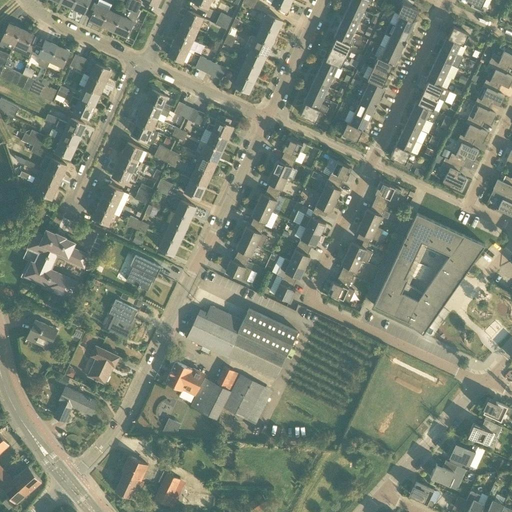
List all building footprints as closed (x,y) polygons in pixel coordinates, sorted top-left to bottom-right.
[(75,0),(72,8),(85,13),(90,0),(75,0)] [(102,25),(109,11),(112,4),(102,0),(99,0),(97,5),(90,20),(102,25)] [(121,16),(114,31),(126,36),(133,22),(134,23),(138,14),(137,13),(142,3),(135,0),(128,0),(127,3),(121,16)] [(254,9),(256,3),(250,0),(243,0),(242,3),(254,9)] [(287,10),(291,0),(274,0),(272,4),(287,10)] [(351,0),(349,4),(364,11),(369,1),(369,0),(368,0),(351,0)] [(412,7),(414,2),(410,0),(402,0),(401,2),(404,3),(398,14),(400,15),(401,15),(413,21),(413,20),(418,10),(412,7)] [(467,0),(473,2),(470,8),(484,14),(487,9),(482,6),(484,0),(467,0)] [(359,22),(364,11),(349,4),(344,15),(359,22)] [(114,31),(121,16),(109,11),(102,25),(114,31)] [(183,22),(198,29),(203,18),(188,11),(183,22)] [(230,24),(232,18),(221,13),(218,19),(230,24)] [(262,26),(276,33),(282,21),(267,14),(262,26)] [(354,33),(359,22),(344,15),(339,26),(354,33)] [(400,15),(396,26),(410,33),(415,21),(413,20),(413,21),(401,15),(400,15)] [(227,30),(230,24),(218,19),(216,24),(227,30)] [(236,29),(240,21),(235,19),(232,27),(236,29)] [(193,40),(198,29),(183,22),(178,33),(193,40)] [(14,44),(21,29),(9,24),(1,43),(6,45),(8,41),(14,44)] [(471,35),(473,29),(463,24),(460,29),(454,26),(449,37),(461,43),(461,44),(463,45),(469,34),(471,35)] [(271,45),(276,33),(262,26),(256,38),(271,45)] [(356,40),(352,38),(354,33),(339,26),(334,37),(336,38),(351,45),(353,46),(356,40)] [(405,44),(410,33),(396,26),(390,37),(405,44)] [(33,35),(21,29),(14,44),(12,48),(25,54),(26,52),(32,55),(32,54),(35,48),(29,45),(33,35)] [(199,43),(193,40),(178,33),(173,44),(188,51),(194,54),(199,43)] [(234,42),(236,38),(228,34),(226,39),(234,42)] [(256,38),(251,36),(245,47),(251,50),(251,51),(265,57),(271,45),(256,38)] [(447,36),(441,47),(456,54),(461,44),(461,43),(449,37),(447,36)] [(400,54),(405,44),(390,37),(385,48),(400,54)] [(336,38),(331,49),(346,56),(351,45),(336,38)] [(232,47),(234,42),(226,39),(224,43),(232,47)] [(35,48),(32,54),(42,58),(38,66),(46,70),(48,66),(50,60),(57,46),(46,40),(41,51),(35,48)] [(217,51),(221,43),(216,41),(213,49),(217,51)] [(370,53),(375,43),(371,41),(366,51),(370,53)] [(183,62),(188,51),(173,44),(168,55),(183,62)] [(57,46),(50,60),(63,66),(70,51),(57,46)] [(463,57),(456,54),(441,47),(436,58),(451,65),(458,68),(463,57)] [(385,48),(380,58),(380,59),(393,64),(393,65),(395,66),(400,54),(385,48)] [(341,67),(346,56),(331,49),(326,59),(326,60),(339,66),(341,67)] [(509,65),(511,66),(511,51),(505,49),(501,57),(493,54),(488,66),(495,70),(496,70),(505,74),(508,68),(509,69),(509,68),(508,68),(509,65)] [(0,50),(0,57),(7,61),(10,55),(0,50)] [(260,69),(265,57),(251,51),(245,62),(260,69)] [(76,68),(81,57),(76,55),(70,66),(76,68)] [(81,57),(76,68),(82,71),(87,60),(81,57)] [(201,70),(206,59),(200,57),(195,68),(201,70)] [(378,57),(373,68),(388,75),(393,65),(393,64),(380,59),(380,58),(378,57)] [(324,58),(319,70),(334,76),(339,66),(326,60),(326,59),(324,58)] [(446,76),(451,65),(436,58),(431,69),(446,76)] [(201,70),(207,73),(212,62),(206,59),(201,70)] [(254,80),(260,69),(245,62),(240,74),(254,80)] [(359,62),(358,66),(356,69),(358,69),(356,73),(359,75),(364,64),(359,62)] [(215,63),(209,74),(215,77),(220,66),(215,63)] [(90,76),(105,83),(110,70),(96,64),(90,76)] [(4,66),(2,72),(0,75),(0,77),(5,80),(10,69),(5,66),(4,66)] [(220,66),(215,77),(221,80),(226,68),(220,66)] [(383,86),(388,75),(373,68),(368,80),(370,81),(370,80),(383,86)] [(11,83),(16,72),(10,69),(5,80),(11,83)] [(441,87),(441,86),(446,76),(431,69),(426,80),(428,81),(441,87)] [(329,87),(334,76),(319,70),(314,80),(329,87)] [(483,86),(487,88),(497,93),(497,92),(499,87),(500,87),(500,86),(501,84),(509,87),(511,80),(511,77),(505,74),(496,70),(495,70),(490,82),(486,80),(483,86)] [(11,83),(18,86),(23,75),(16,72),(11,83)] [(249,92),(254,80),(240,74),(234,86),(249,92)] [(23,88),(28,77),(23,75),(18,86),(23,88)] [(99,94),(105,83),(90,76),(85,88),(99,94)] [(29,91),(35,80),(28,77),(23,88),(29,91)] [(48,86),(50,81),(43,78),(41,83),(46,85),(48,86)] [(29,91),(35,94),(41,83),(35,80),(29,91)] [(324,98),(329,87),(314,80),(309,91),(324,98)] [(370,81),(365,91),(380,98),(385,87),(383,86),(370,80),(370,81)] [(428,81),(423,92),(438,99),(438,98),(445,102),(450,91),(441,86),(441,87),(428,81)] [(41,83),(35,94),(41,97),(46,85),(41,83)] [(41,97),(45,98),(50,87),(48,86),(46,85),(41,97)] [(67,94),(69,90),(61,86),(59,90),(67,94)] [(50,87),(45,98),(52,102),(57,90),(50,87)] [(94,106),(99,94),(85,88),(80,100),(94,106)] [(500,106),(505,96),(497,92),(497,93),(487,88),(481,100),(477,98),(474,105),(488,111),(491,105),(492,105),(491,104),(492,102),(500,106)] [(65,98),(67,94),(59,90),(57,95),(65,98)] [(147,101),(170,111),(172,106),(172,105),(171,106),(164,103),(167,96),(152,90),(147,101)] [(303,103),(306,104),(306,103),(319,109),(324,98),(309,91),(303,103)] [(375,109),(380,98),(365,91),(360,102),(375,109)] [(423,92),(418,102),(418,103),(433,110),(438,99),(423,92)] [(94,106),(80,100),(73,96),(70,103),(77,106),(74,112),(88,118),(94,106)] [(1,98),(0,101),(0,108),(2,112),(15,118),(20,107),(1,98)] [(167,117),(170,111),(147,101),(142,112),(157,119),(159,113),(167,116),(166,117),(167,117)] [(411,113),(426,120),(433,123),(438,112),(433,110),(418,103),(418,102),(416,101),(411,113)] [(180,116),(185,105),(179,102),(174,113),(180,116)] [(370,120),(375,109),(360,102),(355,113),(370,120)] [(321,110),(319,109),(306,103),(306,104),(301,114),(307,117),(305,121),(314,125),(315,121),(316,121),(321,110)] [(186,119),(191,107),(185,105),(180,116),(186,119)] [(466,123),(470,125),(480,129),(482,123),(483,124),(483,123),(484,120),(492,124),(496,114),(488,111),(474,105),(466,123)] [(199,111),(194,109),(188,120),(194,123),(199,111)] [(205,114),(199,111),(194,123),(200,125),(205,114)] [(152,130),(157,119),(142,112),(137,123),(152,130)] [(364,131),(370,120),(355,113),(350,123),(350,124),(362,130),(364,131)] [(421,130),(426,120),(411,113),(406,123),(421,130)] [(48,114),(45,120),(53,123),(57,125),(60,120),(48,114)] [(213,132),(227,139),(233,127),(229,125),(231,121),(221,116),(219,120),(218,120),(215,127),(209,123),(206,129),(213,132)] [(445,128),(450,118),(446,116),(441,126),(445,128)] [(60,120),(57,125),(58,125),(66,129),(81,136),(84,129),(85,126),(86,125),(71,118),(68,123),(60,120)] [(357,141),(362,130),(350,124),(350,123),(348,122),(342,134),(343,134),(341,138),(349,141),(351,138),(357,141)] [(146,141),(152,130),(137,123),(132,134),(146,141)] [(416,141),(421,130),(406,123),(401,134),(416,141)] [(81,136),(66,129),(58,125),(56,130),(59,132),(56,138),(61,140),(60,141),(75,147),(81,136)] [(483,142),(488,133),(480,129),(470,125),(464,137),(460,135),(457,142),(461,143),(471,148),(471,147),(474,142),(475,141),(474,141),(475,139),(483,142)] [(177,138),(181,130),(176,128),(172,136),(177,138)] [(42,143),(45,136),(32,130),(30,135),(25,133),(22,140),(34,146),(45,151),(48,145),(42,143)] [(184,141),(188,133),(183,131),(180,139),(184,141)] [(222,151),(227,139),(213,132),(207,144),(222,151)] [(411,152),(416,141),(401,134),(396,145),(411,152)] [(432,135),(430,142),(437,145),(440,138),(432,135)] [(303,145),(297,142),(298,140),(292,137),(290,139),(288,138),(283,149),(285,151),(283,156),(295,162),(297,156),(298,156),(303,145)] [(70,158),(75,147),(60,141),(56,151),(70,158)] [(123,154),(137,161),(143,149),(128,143),(123,154)] [(445,158),(463,166),(465,160),(466,160),(465,159),(466,157),(468,158),(474,161),(479,151),(472,148),(471,147),(471,148),(461,143),(456,155),(452,153),(451,154),(449,159),(445,157),(445,158)] [(216,162),(222,151),(207,144),(202,156),(216,162)] [(168,156),(171,150),(160,145),(157,151),(168,156)] [(406,161),(411,152),(396,145),(391,156),(396,159),(393,164),(409,171),(413,164),(406,161)] [(42,157),(45,151),(34,146),(31,152),(42,157)] [(166,162),(168,156),(157,151),(154,157),(166,162)] [(135,167),(137,161),(123,154),(118,165),(132,172),(136,173),(138,168),(135,167)] [(175,166),(178,159),(172,156),(168,163),(175,166)] [(211,174),(216,162),(202,156),(196,168),(211,174)] [(292,167),(295,162),(283,156),(280,161),(278,160),(272,171),(287,178),(293,167),(292,167)] [(442,165),(439,170),(447,174),(443,183),(445,183),(454,188),(455,185),(462,188),(466,178),(459,175),(458,174),(459,172),(460,173),(460,172),(463,166),(445,158),(442,165)] [(47,170),(62,177),(67,166),(52,159),(47,170)] [(33,168),(35,164),(27,160),(25,165),(33,168)] [(343,163),(337,161),(332,172),(329,178),(341,183),(344,178),(346,179),(352,168),(349,167),(350,164),(344,161),(343,163)] [(127,183),(132,172),(118,165),(113,176),(127,183)] [(205,186),(211,174),(196,168),(191,180),(205,186)] [(157,180),(161,172),(157,169),(153,178),(157,180)] [(57,188),(62,177),(47,170),(42,181),(57,188)] [(28,179),(30,175),(22,171),(20,176),(28,179)] [(282,189),(287,178),(272,171),(267,182),(270,184),(267,189),(279,195),(282,189)] [(511,178),(505,176),(502,181),(498,179),(493,188),(505,194),(511,196),(511,178)] [(339,189),(341,183),(329,178),(327,183),(326,183),(321,194),(336,201),(341,190),(339,189)] [(170,190),(172,184),(161,179),(158,185),(170,190)] [(200,198),(205,186),(191,180),(185,192),(200,198)] [(374,202),(373,205),(385,210),(386,208),(390,199),(396,202),(401,191),(396,188),(395,188),(390,185),(391,183),(384,180),(383,182),(381,181),(375,192),(378,194),(374,202)] [(52,199),(57,188),(42,181),(37,192),(52,199)] [(149,198),(152,192),(153,189),(142,184),(138,193),(149,198)] [(103,196),(118,203),(123,191),(109,185),(103,196)] [(167,195),(170,190),(158,185),(156,190),(167,195)] [(277,200),(279,195),(267,189),(265,195),(262,193),(257,205),(272,212),(277,200)] [(146,204),(149,198),(138,193),(135,198),(146,204)] [(331,212),(336,201),(321,194),(316,205),(316,206),(314,211),(319,214),(326,217),(328,211),(331,212)] [(511,196),(505,194),(499,209),(511,215),(511,196)] [(113,213),(118,203),(103,196),(98,207),(113,213)] [(176,212),(190,219),(196,207),(181,200),(176,212)] [(150,215),(153,207),(149,205),(145,213),(150,215)] [(267,223),(272,212),(257,205),(252,216),(254,217),(252,222),(264,228),(266,223),(267,223)] [(367,209),(362,220),(377,227),(380,221),(382,216),(385,210),(373,205),(370,210),(367,209)] [(108,225),(113,213),(98,207),(93,218),(108,225)] [(317,219),(319,214),(314,211),(311,216),(305,214),(300,225),(306,228),(321,235),(326,223),(317,219)] [(184,231),(190,219),(176,212),(170,224),(184,231)] [(485,245),(417,213),(416,215),(375,304),(374,305),(410,322),(409,323),(423,334),(426,330),(442,307),(464,276),(472,264),(485,245)] [(137,224),(139,220),(131,216),(129,221),(137,224)] [(383,230),(377,227),(362,220),(357,231),(360,233),(357,238),(364,241),(369,244),(372,238),(378,241),(383,230)] [(135,229),(137,224),(129,221),(127,225),(135,229)] [(147,229),(149,225),(141,221),(139,226),(147,229)] [(261,234),(264,228),(252,222),(249,228),(247,227),(241,238),(256,245),(262,248),(268,236),(261,234)] [(179,243),(184,231),(170,224),(165,236),(179,243)] [(145,234),(147,229),(139,226),(137,230),(145,234)] [(315,246),(321,235),(306,228),(301,239),(298,244),(310,250),(313,244),(315,246)] [(35,231),(28,247),(39,252),(35,262),(32,261),(25,275),(47,285),(46,288),(70,299),(78,282),(51,270),(58,255),(84,267),(90,255),(73,247),(75,242),(66,237),(57,232),(56,233),(47,229),(44,235),(35,231)] [(133,242),(139,245),(143,238),(136,235),(133,242)] [(173,255),(179,243),(165,236),(159,248),(173,255)] [(251,256),(256,245),(241,238),(236,249),(239,250),(236,256),(248,261),(251,256)] [(367,249),(369,244),(364,241),(361,247),(352,242),(347,253),(362,260),(368,263),(373,252),(367,249)] [(308,255),(310,250),(298,244),(296,250),(290,261),(305,268),(310,257),(308,255)] [(356,271),(362,260),(347,253),(342,264),(344,266),(340,274),(352,280),(356,271)] [(133,266),(126,281),(132,284),(139,286),(138,287),(140,288),(140,287),(148,291),(152,282),(154,276),(156,277),(161,267),(135,255),(131,265),(133,266)] [(246,267),(248,261),(236,256),(234,261),(231,260),(226,271),(247,281),(252,270),(246,267)] [(300,279),(305,268),(290,261),(285,272),(283,277),(295,283),(297,278),(300,279)] [(213,273),(213,275),(218,277),(215,284),(254,299),(258,290),(213,273)] [(348,288),(352,280),(340,274),(337,282),(334,281),(328,293),(331,294),(330,296),(337,299),(338,297),(349,302),(355,291),(348,288)] [(292,289),(295,283),(283,277),(280,283),(275,294),(289,301),(295,290),(292,289)] [(83,298),(89,301),(92,293),(86,291),(83,298)] [(131,323),(138,310),(116,299),(110,313),(116,316),(109,330),(128,338),(134,324),(131,323)] [(237,333),(206,319),(198,315),(187,338),(275,380),(298,332),(249,308),(237,333)] [(198,315),(206,319),(209,314),(201,310),(198,315)] [(71,323),(79,327),(84,318),(75,314),(71,323)] [(48,349),(49,349),(58,330),(36,320),(25,342),(26,342),(29,336),(49,346),(48,349)] [(80,338),(83,332),(77,329),(74,336),(80,338)] [(85,334),(81,342),(88,345),(92,337),(85,334)] [(111,364),(113,365),(115,366),(119,356),(96,345),(91,355),(98,358),(90,375),(88,375),(96,379),(95,380),(98,381),(98,380),(106,384),(106,383),(105,383),(111,371),(109,370),(111,364)] [(194,396),(204,375),(176,361),(166,382),(182,390),(194,396)] [(218,418),(231,390),(239,374),(225,367),(217,383),(205,378),(192,404),(218,418)] [(62,375),(59,382),(67,386),(70,379),(62,375)] [(264,387),(241,375),(224,407),(247,419),(264,387)] [(62,401),(55,416),(65,421),(73,403),(92,412),(91,415),(92,415),(98,402),(66,387),(60,400),(62,401)] [(496,402),(495,404),(488,400),(485,408),(483,413),(501,421),(506,411),(510,413),(511,409),(511,408),(498,402),(496,401),(496,402)] [(278,418),(272,415),(267,425),(273,428),(278,418)] [(487,430),(480,427),(473,424),(468,435),(488,445),(490,439),(495,441),(502,427),(490,422),(487,430)] [(163,431),(177,431),(179,428),(167,423),(163,431)] [(0,433),(0,486),(16,505),(42,481),(29,466),(13,480),(0,465),(0,452),(8,445),(9,445),(10,445),(0,433)] [(469,442),(467,447),(456,442),(449,456),(469,466),(478,446),(469,442)] [(124,472),(116,491),(130,498),(138,481),(140,482),(148,465),(130,456),(122,471),(124,472)] [(446,460),(443,467),(436,464),(430,476),(442,482),(442,483),(450,487),(455,478),(452,477),(457,466),(446,460)] [(168,474),(155,499),(167,505),(180,479),(168,474)] [(416,499),(418,500),(432,507),(434,502),(429,500),(434,490),(416,482),(414,486),(410,494),(417,497),(416,499)] [(494,496),(498,487),(494,485),(490,494),(494,496)] [(470,507),(469,509),(467,511),(480,511),(484,504),(478,502),(481,496),(471,491),(467,500),(464,506),(464,507),(465,505),(470,507)] [(263,496),(246,506),(249,511),(258,511),(269,506),(263,496)] [(458,511),(460,511),(464,506),(467,500),(458,496),(452,509),(458,511)] [(486,511),(500,511),(504,505),(492,499),(486,511)]
